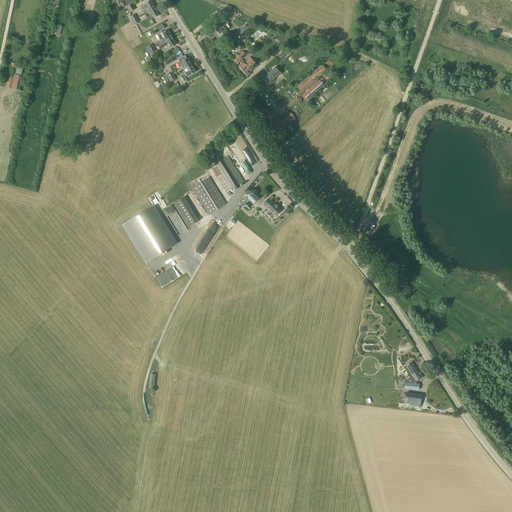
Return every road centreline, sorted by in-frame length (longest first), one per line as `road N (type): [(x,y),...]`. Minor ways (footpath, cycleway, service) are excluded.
road 1 (tertiary): [(511,476),(386,296),(270,169),(164,0)]
road 2 (track): [(440,0),(348,251)]
